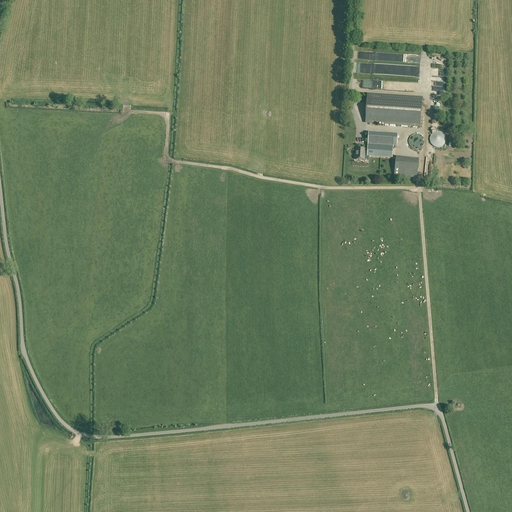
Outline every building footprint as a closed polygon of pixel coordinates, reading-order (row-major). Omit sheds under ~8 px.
[(366,122),(421,126),(423,98),(368,94),(366,122)] [(434,101),(436,101),(437,110),(441,109),(441,96),(433,96),(434,101)] [(430,140),(431,142),(432,144),(434,146),(435,147),(437,147),(440,147),(442,146),(444,144),(445,143),(446,140),(446,138),(445,136),(444,134),(443,133),(441,131),(438,131),(435,132),(432,133),(431,136),(430,137),(430,140)] [(365,160),(365,154),(393,156),(393,143),(394,134),(376,133),(366,132),(365,142),(368,142),(368,151),(365,151),(365,149),(357,149),(356,160),(365,160)] [(409,142),(410,144),(412,147),(413,148),(416,149),(419,149),(421,148),(423,146),(424,143),(424,140),(423,137),(421,135),(419,134),(416,134),(413,135),(411,136),(409,139),(409,142)] [(394,175),(417,178),(419,159),(397,156),(394,175)] [(362,511),(388,511),(388,502),(362,503),(362,511)]
